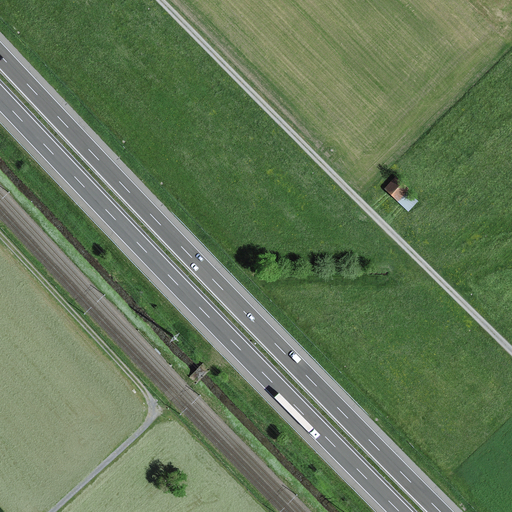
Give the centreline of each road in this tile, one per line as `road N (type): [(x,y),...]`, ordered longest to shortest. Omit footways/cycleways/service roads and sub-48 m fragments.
road 1 (motorway): [(442,511),(0,53)]
road 2 (motorway): [(0,97),(401,511)]
road 3 (track): [(160,0),(511,350)]
road 4 (track): [(51,511),(149,421),(152,406),(147,391),(0,232)]
